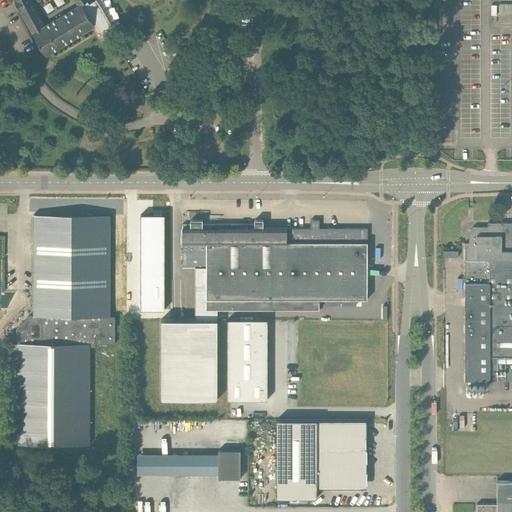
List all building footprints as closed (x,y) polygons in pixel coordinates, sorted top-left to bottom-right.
[(14,0),(15,1),(14,1),(20,12),(21,12),(45,55),(93,26),(95,25),(101,34),(109,29),(112,27),(95,0),(94,0),(89,4),(86,1),(87,0),(14,0)] [(511,3),(499,4),(498,24),(511,24),(511,3)] [(125,211),(142,211),(142,200),(125,199),(125,211)] [(110,316),(110,225),(110,215),(34,214),(34,291),(33,316),(29,316),(29,319),(21,327),(21,330),(17,330),(17,343),(13,343),(13,444),(89,444),(90,346),(95,346),(95,343),(115,343),(115,316),(110,316)] [(164,310),(164,215),(140,215),(140,310),(164,310)] [(160,320),(160,400),(217,400),(217,310),(319,310),(319,299),(367,299),(367,228),(319,228),(319,220),(310,220),(310,228),(264,228),(263,220),(255,220),(255,224),(202,224),(202,220),(191,220),(191,224),(183,224),(183,267),(195,267),(195,319),(171,320),(160,320)] [(465,259),(465,380),(511,379),(511,222),(493,223),(493,229),(489,229),(489,227),(473,227),(469,231),(469,259),(465,259)] [(227,320),(227,340),(227,360),(227,380),(227,400),(247,400),(267,400),(267,380),(267,360),(267,340),(267,320),(227,320)] [(367,478),(366,420),(276,420),(276,498),(317,498),(317,488),(357,488),(359,487),(362,486),(365,483),(366,481),(367,478)] [(240,450),(218,450),(218,478),(240,478),(240,450)] [(476,511),(511,511),(511,480),(507,481),(497,481),(497,504),(477,504),(476,511)]
